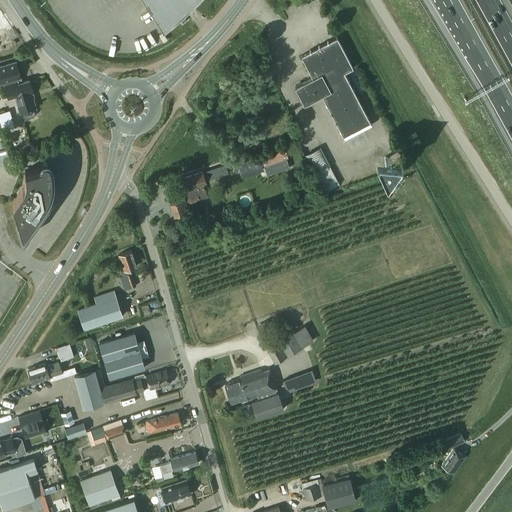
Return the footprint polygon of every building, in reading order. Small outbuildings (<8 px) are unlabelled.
[(145,0),(163,28),(165,27),(164,25),(173,18),(181,11),(188,4),(192,0),(145,0)] [(346,138),(373,124),(345,72),(354,67),(338,36),(302,55),(313,77),(296,86),(305,103),(322,94),(346,138)] [(16,62),(0,66),(0,82),(5,81),(5,84),(8,96),(15,94),(20,112),(22,112),(24,116),(26,118),(34,115),(36,113),(34,108),(36,108),(31,93),(33,92),(29,80),(22,82),(20,77),(16,62)] [(228,110),(232,101),(237,103),(242,92),(223,83),(214,103),(228,110)] [(0,112),(0,124),(10,122),(7,110),(0,112)] [(320,147),(306,155),(315,173),(329,165),(320,147)] [(56,175),(56,169),(55,167),(51,168),(50,163),(49,161),(47,160),(45,160),(43,161),(41,163),(41,165),(25,170),(25,172),(26,177),(26,179),(24,185),(22,188),(13,202),(24,239),(47,206),(50,201),(53,195),(55,188),(56,182),(56,175)] [(202,171),(191,175),(181,179),(184,189),(182,190),(184,197),(183,198),(170,203),(174,216),(187,212),(184,205),(200,200),(200,199),(207,196),(203,184),(206,183),(202,171)] [(203,224),(199,212),(191,214),(194,226),(203,224)] [(120,277),(123,285),(125,290),(136,286),(130,269),(137,266),(131,251),(119,255),(124,270),(121,271),(123,276),(120,277)] [(116,296),(78,309),(84,328),(122,315),(116,296)] [(148,303),(140,306),(144,315),(151,313),(148,303)] [(268,320),(256,326),(259,333),(272,327),(268,320)] [(305,325),(278,340),(278,339),(265,347),(274,362),(287,355),(313,340),(305,325)] [(134,332),(100,342),(105,360),(146,348),(144,339),(137,341),(134,332)] [(69,343),(56,348),(61,361),(74,356),(69,343)] [(146,348),(105,360),(110,378),(145,367),(142,358),(149,356),(146,348)] [(45,363),(28,369),(32,382),(50,376),(52,376),(53,381),(64,377),(59,362),(46,366),(45,363)] [(100,367),(74,375),(74,377),(83,407),(104,401),(105,401),(101,387),(105,385),(100,367)] [(232,403),(241,400),(242,402),(257,397),(258,399),(251,401),(257,418),(284,409),(278,392),(276,393),(275,391),(277,390),(270,369),(262,372),(261,369),(240,376),(241,378),(225,384),(232,403)] [(316,382),(312,369),(282,380),(284,386),(290,391),(316,382)] [(105,385),(101,387),(105,401),(136,392),(136,391),(144,389),(143,387),(149,385),(150,386),(150,389),(155,387),(155,388),(156,389),(160,388),(161,386),(170,383),(170,382),(171,382),(171,380),(170,377),(169,376),(168,376),(166,370),(147,376),(145,376),(144,373),(134,376),(135,379),(133,379),(132,378),(105,385)] [(19,415),(22,424),(26,436),(45,430),(41,418),(39,409),(19,415)] [(154,431),(181,424),(178,413),(151,420),(145,421),(148,432),(154,431)] [(103,427),(104,430),(107,439),(126,433),(122,421),(103,427)] [(69,438),(84,433),(82,426),(67,431),(69,438)] [(131,441),(147,435),(144,426),(128,432),(131,441)] [(461,432),(440,441),(444,451),(465,441),(461,432)] [(0,455),(5,454),(5,453),(15,450),(11,438),(1,441),(0,441),(0,455)] [(454,473),(464,457),(452,449),(441,465),(454,473)] [(172,462),(159,465),(162,473),(162,477),(163,479),(173,476),(171,471),(199,463),(196,452),(171,459),(172,462)] [(37,470),(33,458),(0,468),(0,500),(3,508),(35,498),(27,473),(37,470)] [(110,468),(80,479),(91,509),(120,498),(119,494),(120,494),(110,468)] [(322,484),(328,508),(356,500),(350,477),(349,477),(349,474),(343,476),(344,478),(322,484)] [(186,479),(160,487),(166,503),(176,500),(178,501),(182,500),(184,497),(191,495),(186,479)] [(301,484),(302,488),(306,500),(322,495),(318,483),(317,479),(301,484)] [(137,511),(133,499),(93,511),(137,511)]
